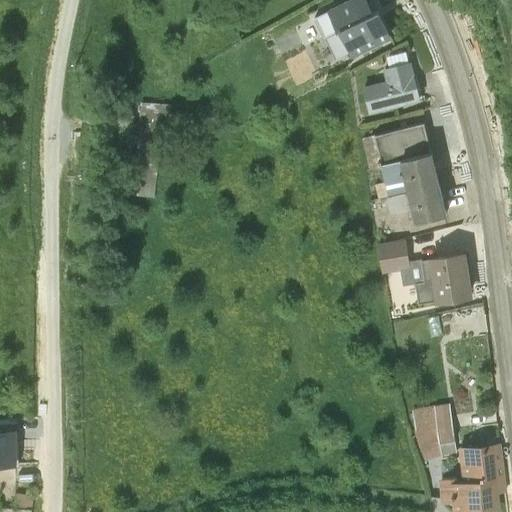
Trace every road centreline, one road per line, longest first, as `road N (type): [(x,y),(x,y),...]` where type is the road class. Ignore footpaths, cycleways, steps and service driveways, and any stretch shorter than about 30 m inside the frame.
road 1 (unclassified): [(71,0),(52,110),(50,511)]
road 2 (tertiary): [(427,0),(475,134),(511,400)]
